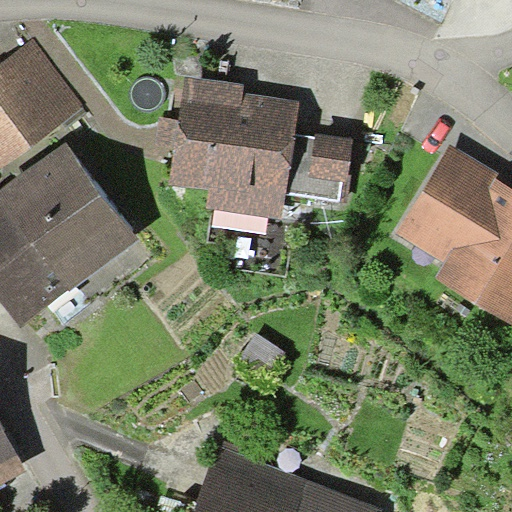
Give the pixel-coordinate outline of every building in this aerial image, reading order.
[(35,38),(0,63),(0,163),(3,168),(86,108),(35,38)] [(246,82),(186,74),(171,183),(209,188),(206,208),(283,218),(287,191),(341,199),(344,179),(348,180),(354,138),(316,132),(316,135),(296,133),(301,99),(245,92),(246,82)] [(69,139),(0,189),(0,291),(24,324),(142,238),(69,139)] [(511,181),(511,179),(452,143),(397,233),(445,262),(437,276),(511,321),(511,185),(510,184),(511,181)] [(0,417),(0,490),(30,473),(0,417)] [(380,511),(382,508),(218,445),(191,511),(380,511)]
